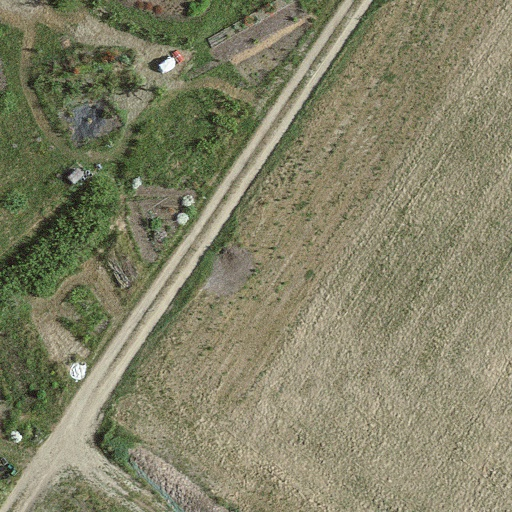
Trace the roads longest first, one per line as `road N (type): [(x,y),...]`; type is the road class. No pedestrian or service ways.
road 1 (track): [(359,0),(18,511)]
road 2 (track): [(66,442),(165,511)]
